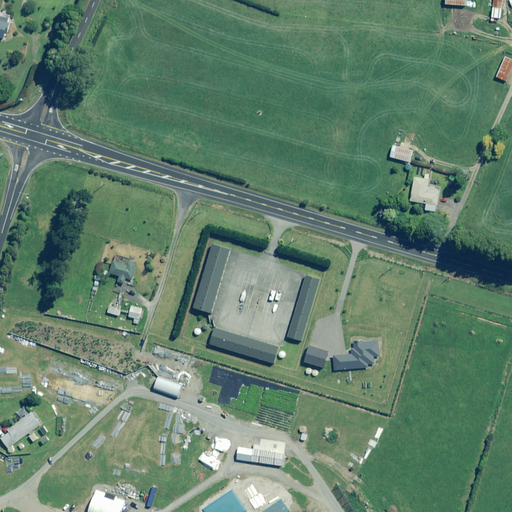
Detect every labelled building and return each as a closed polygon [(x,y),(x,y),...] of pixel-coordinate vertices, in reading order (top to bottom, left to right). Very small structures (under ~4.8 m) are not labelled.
[(503,0),(494,0),(492,18),(502,19),(503,0)] [(0,37),(5,40),(7,33),(9,34),(12,25),(8,24),(11,15),(4,12),(2,18),(0,16),(0,37)] [(511,70),(511,59),(506,57),(497,78),(507,82),(511,70)] [(414,151),(394,146),(391,157),(411,163),(414,151)] [(428,189),(431,175),(426,174),(425,180),(415,178),(410,201),(427,205),(425,210),(436,212),(440,192),(428,189)] [(232,251),(213,245),(194,308),(213,314),(232,251)] [(130,261),(116,256),(110,274),(120,277),(118,283),(125,285),(127,278),(133,281),(138,265),(129,262),(130,261)] [(321,281),(307,276),(288,337),(302,342),(321,281)] [(143,309),(132,306),(129,317),(140,320),(143,309)] [(121,311),(110,308),(108,313),(119,316),(121,311)] [(280,347),(216,327),(211,345),(274,364),(280,347)] [(202,331),(197,328),(194,333),(200,336),(202,331)] [(119,374),(109,371),(106,379),(116,382),(119,374)] [(184,386),(159,378),(155,389),(180,397),(184,386)] [(30,414),(25,408),(17,413),(22,419),(8,430),(10,433),(1,439),(9,449),(42,424),(33,412),(30,414)] [(194,413),(178,410),(171,441),(181,444),(186,421),(192,422),(194,413)] [(303,440),(291,437),(288,447),(300,450),(303,440)] [(211,444),(204,442),(201,454),(209,456),(211,444)] [(227,452),(230,453),(228,461),(234,462),(234,459),(250,462),(252,452),(231,447),(230,449),(228,449),(227,452)] [(284,454),(253,451),(252,463),(283,466),(284,454)] [(331,474),(313,466),(309,475),(328,483),(331,474)]
